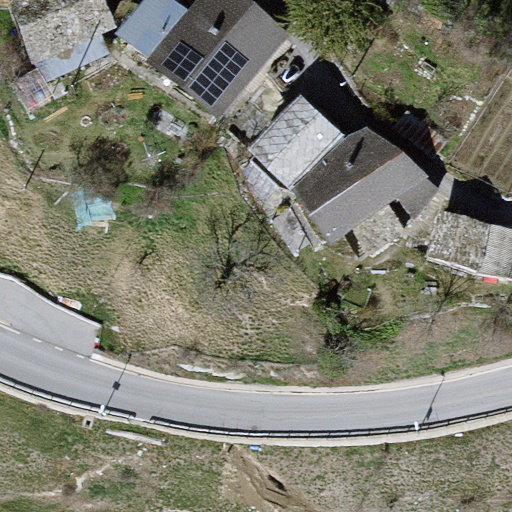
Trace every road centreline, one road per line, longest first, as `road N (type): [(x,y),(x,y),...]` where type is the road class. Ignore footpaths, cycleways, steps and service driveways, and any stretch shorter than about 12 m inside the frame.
road 1 (tertiary): [(0,357),(50,378),(229,411),(344,417),(434,406),(511,385)]
road 2 (residential): [(511,209),(462,197),(361,119),(284,31)]
